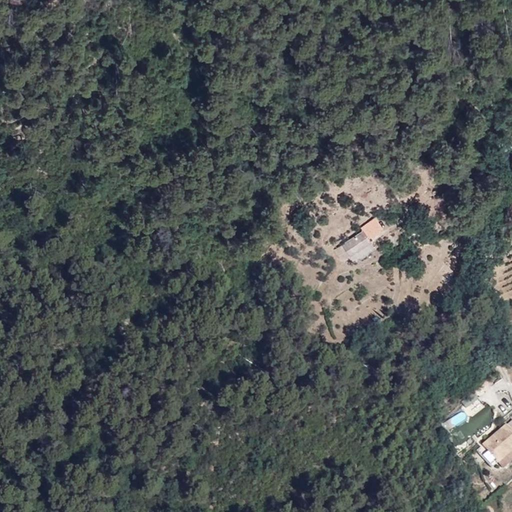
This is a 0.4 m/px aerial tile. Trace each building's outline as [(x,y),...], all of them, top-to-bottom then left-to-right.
[(372,235),(382,228),(377,220),(363,230),(368,238),(372,235)] [(348,254),(368,238),(363,230),(342,245),(348,254)] [(371,242),(368,238),(348,254),(349,256),(371,242)] [(492,457),(511,439),(511,431),(506,425),(506,424),(481,445),(492,457)] [(511,443),(511,439),(492,457),(497,463),(511,450),(511,444),(511,443)]
